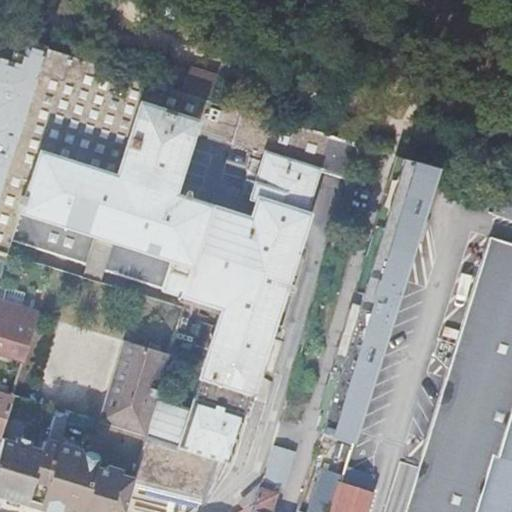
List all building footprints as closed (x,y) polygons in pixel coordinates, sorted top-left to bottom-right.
[(0,181),(44,44),(17,36),(13,48),(0,44),(0,181)] [(242,107),(44,44),(0,181),(0,251),(9,254),(13,240),(162,287),(170,258),(193,265),(211,206),(170,194),(190,129),(231,142),(242,107)] [(350,178),(361,144),(242,107),(231,142),(264,151),(250,197),(256,199),(250,218),(211,206),(193,265),(170,258),(162,287),(221,307),(201,374),(193,398),(189,411),(159,402),(149,436),(148,440),(137,474),(133,486),(204,507),(218,462),(228,465),(244,414),(251,390),(306,212),(304,211),(318,168),(350,178)] [(414,163),(404,160),(318,434),(328,437),(350,444),(422,216),(436,170),(414,163)] [(511,243),(490,237),(465,312),(507,326),(511,327),(511,243)] [(5,285),(1,300),(19,306),(23,291),(5,285)] [(1,300),(0,303),(0,352),(22,359),(36,311),(19,306),(1,300)] [(450,511),(507,326),(465,312),(418,466),(403,511),(450,511)] [(511,511),(511,327),(507,326),(450,511),(511,511)] [(123,340),(98,420),(142,434),(167,354),(123,340)] [(0,430),(11,394),(12,391),(0,387),(0,430)] [(11,394),(0,430),(0,435),(40,446),(43,439),(50,435),(80,445),(82,450),(79,457),(137,474),(148,440),(149,436),(142,434),(98,420),(11,394)] [(125,511),(133,486),(137,474),(79,457),(82,450),(80,445),(50,435),(43,439),(40,446),(0,435),(0,496),(52,511),(125,511)] [(272,445),(262,481),(272,484),(284,488),(294,452),(272,445)] [(327,511),(339,474),(319,468),(305,511),(301,511),(296,510),(295,511),(327,511)] [(365,511),(372,490),(338,479),(328,511),(365,511)] [(254,499),(250,511),(268,511),(275,492),(270,490),(272,484),(262,481),(260,481),(254,499)] [(250,511),(254,499),(237,509),(236,511),(250,511)]
